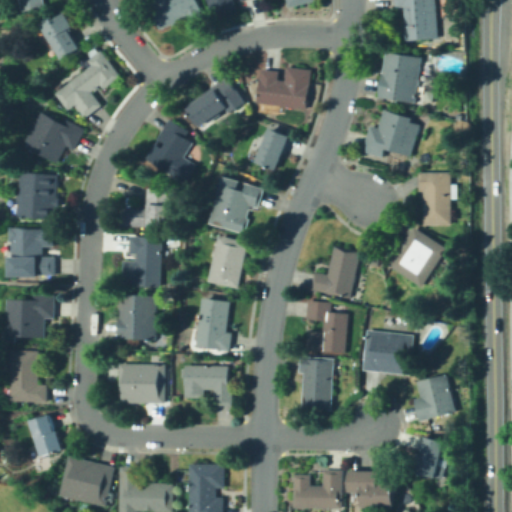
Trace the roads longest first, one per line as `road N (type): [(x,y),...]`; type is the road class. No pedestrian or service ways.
road 1 (residential): [(371,422),(345,433),(119,431),(93,420),(83,400),(90,203),(122,122),(158,78),(209,48),(285,32),(351,35)]
road 2 (residential): [(261,511),(271,296),(335,116),(351,35),(349,0)]
road 3 (secondary): [(489,0),(494,511)]
